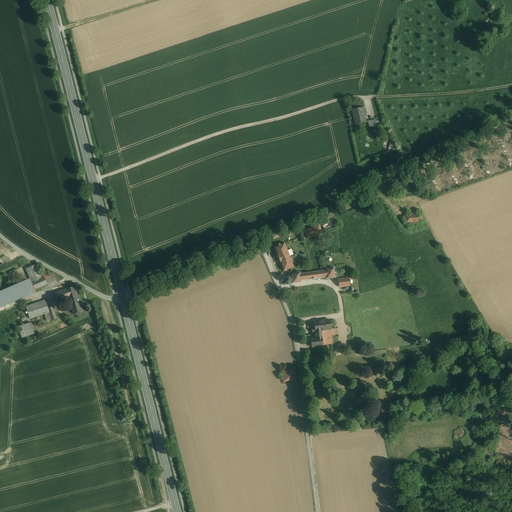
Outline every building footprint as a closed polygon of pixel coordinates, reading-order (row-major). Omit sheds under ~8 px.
[(364,107),(359,108),(352,110),(353,110),(356,124),(366,122),(365,122),(363,111),(365,111),(364,107)] [(376,119),(368,121),(370,127),(377,126),(376,119)] [(403,215),(404,225),(408,224),(409,228),(419,226),(418,223),(423,222),(421,212),(403,215)] [(304,231),(307,239),(322,233),(318,225),(304,231)] [(284,243),(274,247),(284,271),(294,267),(284,243)] [(42,277),(36,264),(26,269),(32,282),(42,277)] [(334,268),(325,269),(325,270),(326,277),(326,279),(335,278),(334,268)] [(325,270),(300,273),(301,280),(326,277),(325,270)] [(300,272),(291,273),(292,283),(301,282),(301,280),(300,273),(300,272)] [(52,273),(44,277),(47,284),(56,280),(53,273),(52,273)] [(42,277),(32,282),(35,289),(47,284),(44,277),(42,277)] [(348,278),(338,279),(339,287),(349,285),(348,278)] [(3,293),(0,294),(0,305),(22,296),(35,291),(31,282),(3,293)] [(74,286),(66,289),(68,298),(77,295),(74,286)] [(66,289),(54,293),(57,301),(68,298),(66,289)] [(80,301),(79,302),(77,295),(68,298),(74,314),(83,311),(80,301)] [(45,300),(26,307),(30,319),(45,314),(49,312),(48,308),(45,300)] [(56,318),(53,307),(48,308),(49,312),(51,319),(52,320),(56,318)] [(322,337),(323,345),(333,344),(330,320),(330,321),(315,323),(314,322),(316,338),(322,338),(322,337)] [(31,322),(23,325),(27,336),(35,334),(31,322)] [(23,325),(18,326),(22,338),(27,336),(23,325)] [(322,338),(316,338),(316,339),(311,339),(312,347),(312,346),(317,346),(318,346),(318,348),(322,347),(322,345),(323,345),(322,337),(322,338)] [(296,367),(281,369),(283,382),(298,379),(296,367)]
